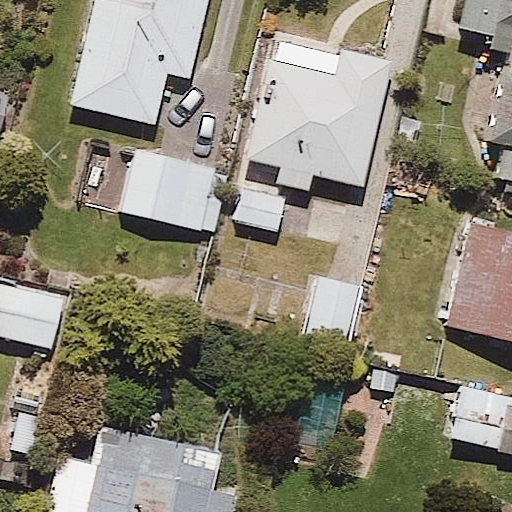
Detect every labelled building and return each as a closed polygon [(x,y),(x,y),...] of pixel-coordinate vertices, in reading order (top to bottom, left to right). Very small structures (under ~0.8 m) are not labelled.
[(55,0),(35,90),(118,115),(133,66),(158,67),(173,0),(55,0)] [(511,0),(456,0),(429,112),(511,131),(511,0)] [(353,44),(232,25),(208,154),(320,173),(353,44)] [(221,169),(125,149),(111,212),(207,233),(221,169)] [(347,361),(381,209),(346,202),(330,274),(312,270),(294,349),(347,361)] [(511,230),(460,217),(431,324),(511,345),(511,230)] [(0,278),(0,337),(47,349),(61,294),(0,278)] [(511,396),(430,370),(413,422),(511,447),(511,396)] [(189,435),(62,406),(37,511),(201,511),(211,469),(182,463),(189,435)]
